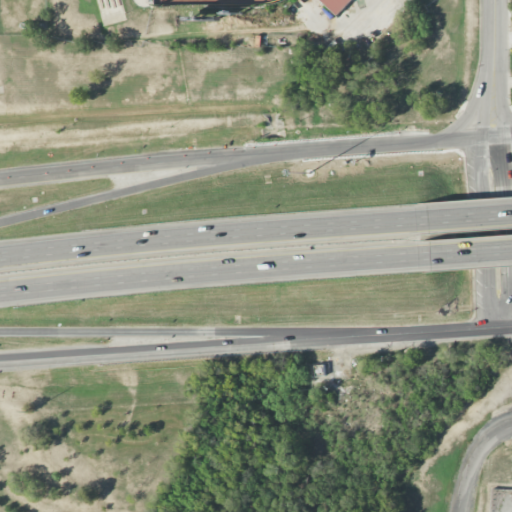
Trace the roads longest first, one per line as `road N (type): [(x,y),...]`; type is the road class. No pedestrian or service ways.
road 1 (motorway): [(431,227),(0,264)]
road 2 (motorway): [(0,294),(427,259)]
road 3 (secondary): [(0,364),(360,335)]
road 4 (motorway): [(0,333),(360,335)]
road 5 (motorway): [(285,156),(0,229)]
road 6 (secondary): [(285,156),(0,178)]
road 7 (secondary): [(492,139),(285,156)]
road 8 (secondary): [(492,139),(480,165),(489,309),(504,330)]
road 9 (secondary): [(504,330),(511,308),(503,165),(492,139)]
road 10 (secondary): [(360,335),(511,329)]
road 11 (secondary): [(492,139),(492,0)]
